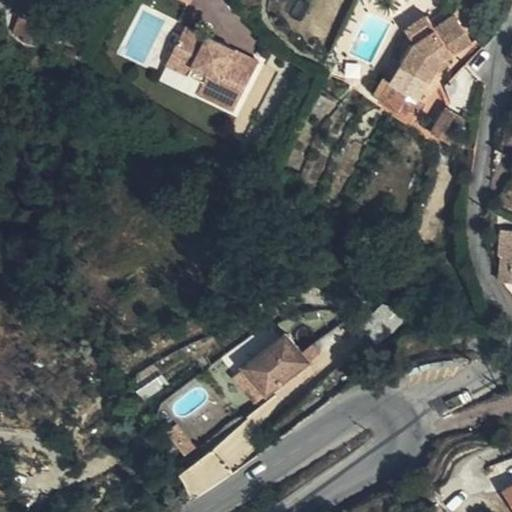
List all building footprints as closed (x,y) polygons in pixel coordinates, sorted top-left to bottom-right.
[(55,25),(64,0),(38,0),(33,17),(39,19),(32,37),(47,42),(53,24),(55,25)] [(198,19),(180,50),(202,63),(207,54),(220,61),(212,76),(206,87),(241,106),(268,59),(244,46),(241,51),(231,46),(234,41),(198,19)] [(457,23),(434,27),(430,48),(403,84),(426,103),(452,73),(491,65),(484,32),(460,36),(458,27),(457,23)] [(483,23),(458,27),(460,36),(484,32),(483,23)] [(430,48),(434,27),(420,41),(410,60),(396,79),(403,84),(430,48)] [(234,41),(231,46),(241,51),(244,46),(234,41)] [(180,50),(176,56),(212,76),(220,61),(207,54),(202,63),(180,50)] [(426,103),(403,84),(392,98),(422,123),(433,110),(426,103)] [(481,132),(483,105),(464,102),(461,129),(481,132)] [(253,366),(254,367),(263,379),(252,387),(263,402),(291,383),(287,378),(295,373),(298,377),(317,364),(297,336),(253,366)] [(254,367),(243,374),(252,387),(263,379),(254,367)] [(295,373),(287,378),(291,383),(298,377),(295,373)] [(197,493),(253,453),(237,431),(181,471),(197,493)]
